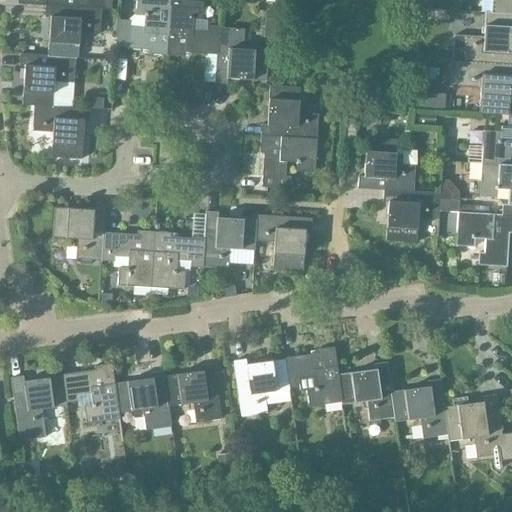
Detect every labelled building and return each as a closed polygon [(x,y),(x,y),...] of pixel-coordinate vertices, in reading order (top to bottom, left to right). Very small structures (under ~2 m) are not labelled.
[(18,0),(18,4),(46,6),(101,10),(111,10),(112,0),(18,0)] [(150,55),(166,57),(170,1),(157,0),(136,0),(136,17),(145,17),(144,28),(130,27),(130,21),(118,21),(116,49),(150,52),(150,55)] [(511,0),(491,0),(491,13),(511,14),(511,0)] [(170,1),(166,57),(183,58),(183,54),(216,56),(218,29),(219,29),(219,27),(207,26),(206,31),(193,31),(194,20),(202,21),(203,3),(170,1)] [(50,18),(48,56),(76,58),(76,59),(78,59),(80,30),(87,30),(86,35),(100,35),(101,10),(46,6),(45,18),(50,18)] [(447,10),(419,8),(419,19),(446,21),(447,10)] [(455,36),(453,62),(511,65),(511,14),(491,13),(485,13),(483,42),(477,41),(477,37),(455,36)] [(275,40),(276,20),(266,19),(265,39),(275,40)] [(218,29),(216,56),(214,85),(227,85),(227,80),(266,82),(268,52),(239,50),(239,44),(243,44),(244,30),(219,29),(218,29)] [(22,106),(34,107),(52,108),(52,107),(54,79),(61,79),(61,83),(74,84),(76,59),(76,58),(48,56),(20,54),(19,67),(25,67),(22,106)] [(511,65),(453,62),(451,87),(473,89),(474,85),(480,85),(479,114),(508,116),(509,116),(509,115),(511,77),(511,65)] [(426,84),(414,83),(413,108),(444,110),(445,95),(426,94),(426,84)] [(262,125),(261,141),(316,144),(318,115),(305,114),(304,118),(298,118),(300,89),(269,87),(267,125),(262,125)] [(84,109),(90,109),(102,110),(102,99),(84,98),(84,109)] [(52,108),(34,107),(33,132),(46,133),(46,129),(53,129),(51,158),(81,160),(84,122),(89,122),(90,109),(84,109),(52,107),(52,108)] [(356,124),(379,126),(380,114),(357,112),(356,124)] [(483,131),(481,164),(511,166),(511,115),(509,115),(509,116),(508,116),(507,128),(502,127),(501,132),(483,131)] [(435,118),(414,116),(414,127),(435,128),(435,118)] [(358,177),(358,190),(383,191),(413,193),(413,192),(415,167),(395,166),(397,140),(366,138),(364,177),(358,177)] [(261,141),(260,154),(262,188),(290,190),(291,178),(285,177),(286,163),(297,163),(296,173),(314,174),(316,144),(261,141)] [(511,166),(481,164),(479,198),(497,199),(502,205),(501,216),(511,216),(511,166)] [(439,193),(439,200),(459,201),(459,196),(448,182),(440,182),(439,193)] [(383,191),(383,202),(388,203),(386,242),(400,243),(416,244),(418,215),(424,215),(438,220),(438,212),(439,200),(439,193),(413,192),(413,193),(383,191)] [(438,212),(458,213),(459,201),(439,200),(438,212)] [(103,262),(104,233),(106,206),(93,205),(93,211),(54,208),(52,238),(82,240),(81,247),(77,247),(77,249),(77,260),(103,262)] [(205,213),(204,240),(202,268),(228,270),(229,256),(225,256),(225,250),(255,251),(255,249),(255,242),(254,242),(255,221),(218,219),(218,213),(205,213)] [(511,216),(501,216),(458,213),(456,246),(474,248),(474,239),(485,240),(485,250),(484,254),(479,254),(478,266),(507,267),(508,250),(509,234),(511,233),(511,216)] [(256,216),(255,221),(254,242),(255,242),(268,243),(268,239),(274,239),(273,268),(303,270),(304,249),(305,232),(311,232),(311,219),(256,216)] [(118,286),(151,288),(154,233),(137,232),(137,235),(104,233),(103,262),(114,263),(114,257),(128,258),(128,269),(119,268),(118,286)] [(154,233),(151,288),(184,290),(185,272),(176,272),(177,261),(191,262),(191,267),(202,268),(204,240),(171,238),(171,234),(154,233)] [(223,298),(235,297),(234,286),(222,288),(223,298)] [(101,293),(101,304),(111,305),(111,294),(101,293)] [(318,354),(284,359),(284,360),(288,387),(299,386),(300,392),(307,391),(309,408),(342,403),(338,375),(334,348),(317,350),(318,354)] [(246,360),(233,362),(242,417),(267,413),(261,394),(288,387),(284,360),(247,365),(246,360)] [(376,370),(338,375),(342,403),(371,401),(372,408),(368,408),(370,422),(395,418),(392,392),(388,363),(375,365),(376,370)] [(61,376),(62,377),(66,404),(67,404),(78,402),(77,396),(91,394),(93,405),(84,406),(87,424),(120,420),(119,414),(115,384),(112,364),(95,367),(95,371),(61,376)] [(202,371),(165,377),(169,407),(197,403),(198,409),(194,410),(196,424),(222,420),(214,365),(201,366),(202,371)] [(152,379),(115,384),(119,414),(147,410),(148,417),(144,418),(146,431),(172,427),(169,407),(165,377),(164,372),(151,373),(152,379)] [(23,377),(11,379),(19,434),(20,441),(46,438),(45,430),(43,417),(39,418),(38,411),(67,407),(67,404),(66,404),(62,377),(24,383),(23,377)] [(423,439),(448,436),(449,436),(445,408),(441,380),(429,382),(429,387),(392,392),(395,418),(395,423),(400,422),(424,419),(425,425),(421,426),(423,439)] [(449,436),(448,436),(449,442),(478,438),(479,444),(475,445),(477,458),(493,456),(495,468),(499,471),(502,467),(501,460),(511,458),(511,434),(502,436),(496,395),(481,397),(482,402),(445,408),(449,436)] [(239,468),(257,465),(255,449),(237,452),(239,468)] [(230,454),(217,456),(219,465),(231,464),(230,454)] [(336,472),(338,487),(348,485),(346,470),(336,472)] [(24,480),(23,493),(42,494),(43,481),(24,480)] [(388,511),(400,511),(398,496),(387,498),(388,511)]
